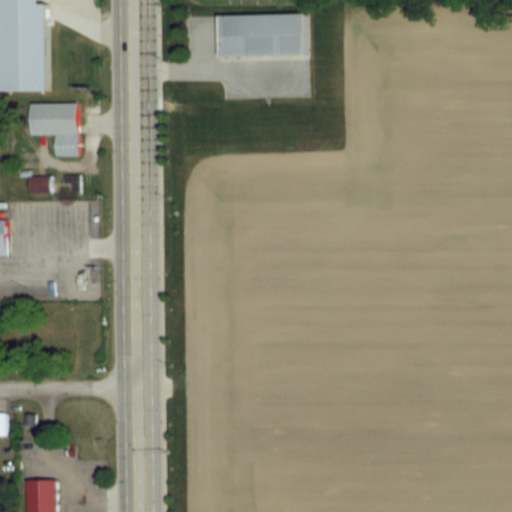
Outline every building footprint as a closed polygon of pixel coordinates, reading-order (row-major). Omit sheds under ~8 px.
[(0,89),(0,0),(39,0),(39,3),(46,3),(46,89),(0,89)] [(220,56),(219,15),(304,13),(305,54),(220,56)] [(76,155),(54,155),(54,134),(30,134),(29,103),(76,102),(76,155)] [(31,192),(52,192),(52,175),(30,175),(31,192)] [(0,254),(10,254),(10,219),(0,218),(0,254)] [(54,511),(25,511),(25,480),(54,480),(54,511)]
